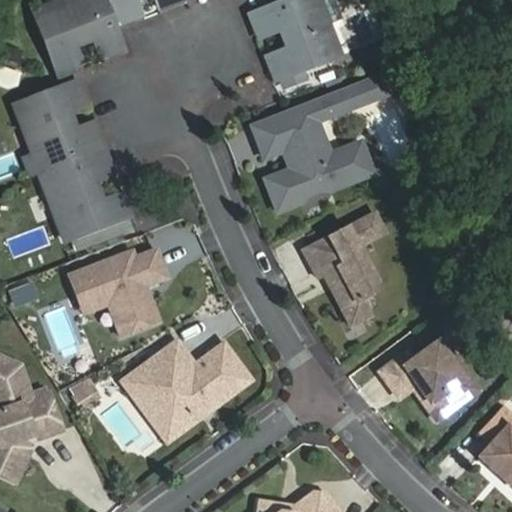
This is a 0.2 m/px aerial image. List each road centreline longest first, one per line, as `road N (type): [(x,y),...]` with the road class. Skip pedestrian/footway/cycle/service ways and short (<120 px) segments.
road 1 (residential): [(322,394),(242,243),(179,80)]
road 2 (residential): [(159,511),(322,394)]
road 3 (residential): [(434,511),(322,394)]
